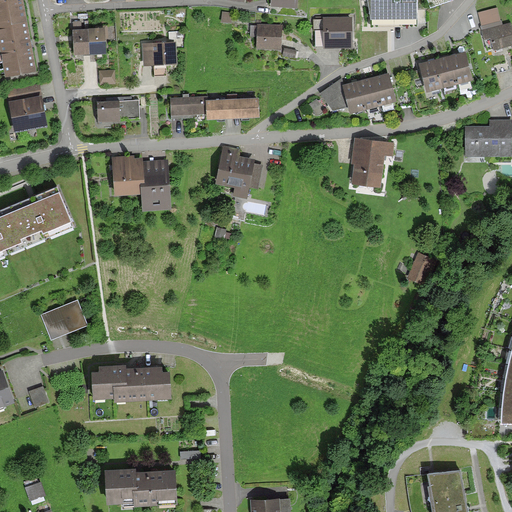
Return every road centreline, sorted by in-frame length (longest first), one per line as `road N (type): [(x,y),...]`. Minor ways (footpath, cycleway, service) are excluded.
road 1 (residential): [(246,137),(423,122),(511,89)]
road 2 (residential): [(246,137),(336,74),(429,39),(468,0)]
road 3 (residential): [(68,149),(246,137)]
road 4 (residential): [(68,149),(42,0)]
